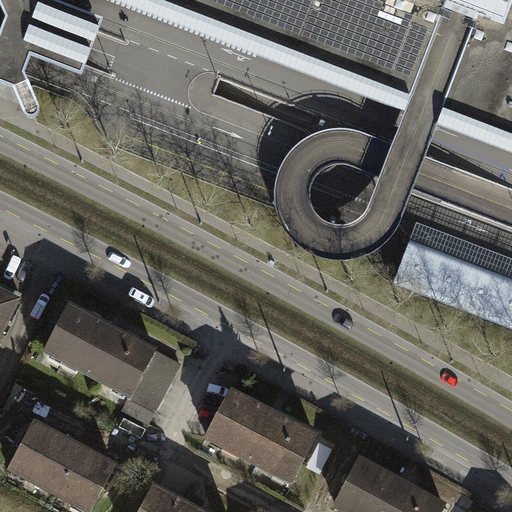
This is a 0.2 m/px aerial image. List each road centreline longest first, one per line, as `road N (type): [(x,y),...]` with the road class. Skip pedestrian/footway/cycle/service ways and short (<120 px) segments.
road 1 (secondary): [(0,206),(511,482)]
road 2 (secondary): [(511,419),(0,143)]
